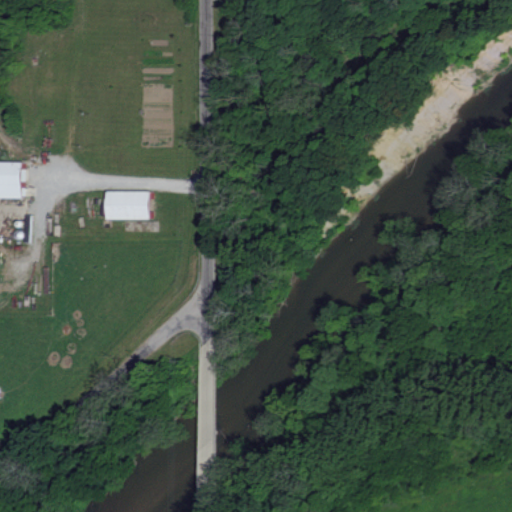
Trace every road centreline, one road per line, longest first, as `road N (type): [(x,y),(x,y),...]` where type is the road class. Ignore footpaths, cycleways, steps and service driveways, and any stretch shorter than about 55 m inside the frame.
road 1 (residential): [(203,343),(199,0)]
road 2 (residential): [(0,451),(198,310)]
road 3 (residential): [(203,511),(203,343)]
